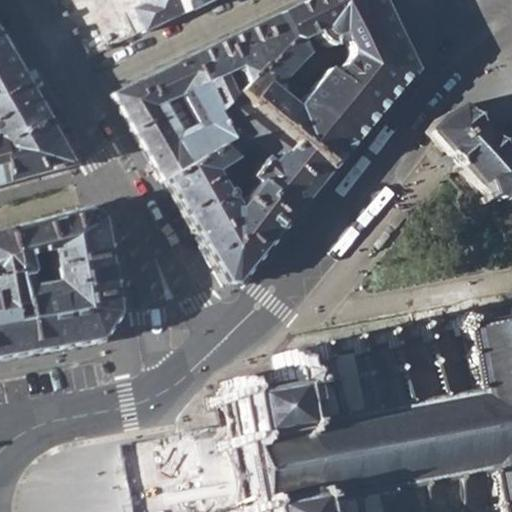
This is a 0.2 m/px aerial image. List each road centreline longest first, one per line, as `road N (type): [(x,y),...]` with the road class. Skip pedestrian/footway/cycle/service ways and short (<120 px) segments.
road 1 (residential): [(217,343),(264,299),(441,71)]
road 2 (residential): [(63,90),(257,0)]
road 3 (residential): [(134,210),(159,390)]
road 4 (residential): [(0,453),(32,426),(159,390)]
road 5 (residential): [(217,343),(134,210)]
road 6 (residential): [(63,90),(134,210)]
